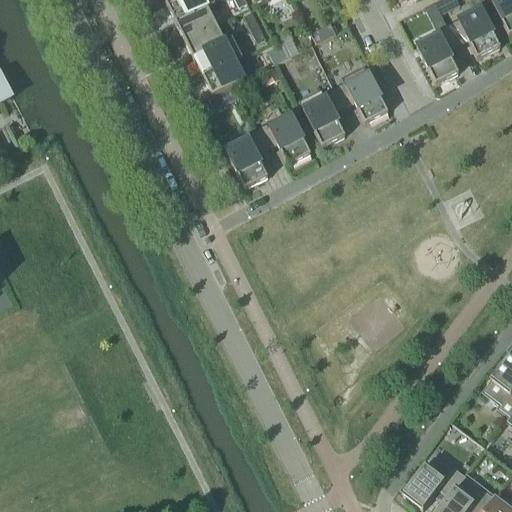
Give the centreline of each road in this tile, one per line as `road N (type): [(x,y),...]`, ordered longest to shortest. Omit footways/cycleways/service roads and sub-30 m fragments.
road 1 (unclassified): [(318,511),(63,0)]
road 2 (residential): [(511,328),(381,511)]
road 3 (residential): [(225,223),(420,120)]
road 4 (residential): [(420,120),(360,0)]
